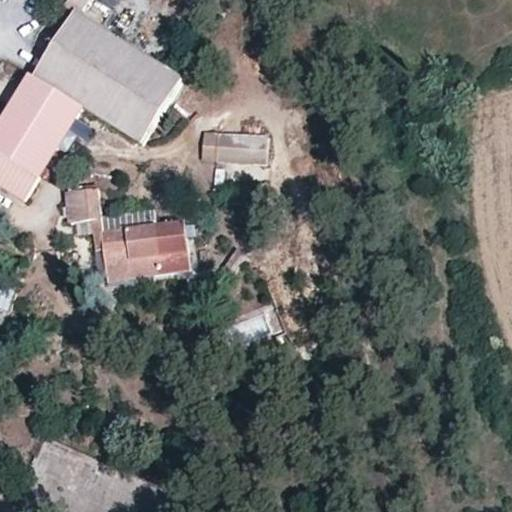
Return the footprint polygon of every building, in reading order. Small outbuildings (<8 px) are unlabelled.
[(71,0),(71,8),(89,9),(88,0),(71,0)] [(87,106),(139,141),(143,143),(185,78),(179,74),(80,9),(9,119),(0,132),(0,148),(43,175),(87,106)] [(0,112),(0,132),(9,119),(0,112)] [(202,151),(254,153),(255,130),(203,128),(202,151)] [(0,178),(28,197),(43,175),(0,148),(0,178)] [(64,183),(65,215),(95,214),(93,182),(64,183)] [(123,211),(124,225),(152,222),(151,208),(123,211)] [(152,222),(124,225),(98,229),(104,273),(187,262),(181,218),(152,222)]
